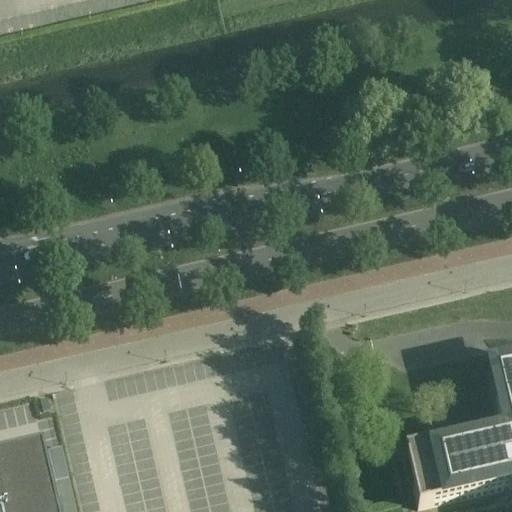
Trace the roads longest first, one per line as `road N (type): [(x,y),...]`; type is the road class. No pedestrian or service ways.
road 1 (primary): [(511,150),(0,269)]
road 2 (primary): [(0,323),(511,204)]
road 3 (unclassified): [(0,387),(511,268)]
